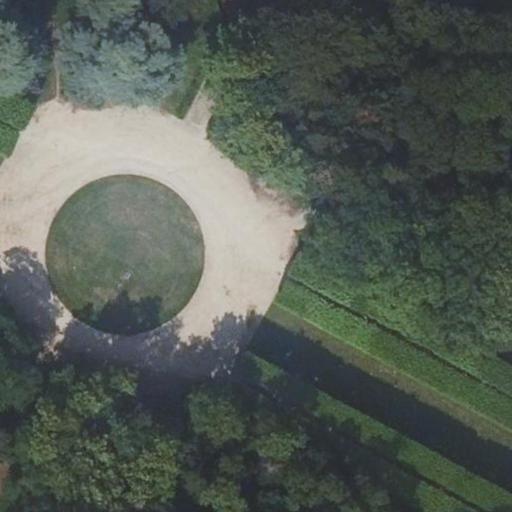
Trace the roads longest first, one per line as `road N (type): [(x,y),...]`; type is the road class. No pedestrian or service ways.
road 1 (track): [(26,210),(17,271),(26,300),(73,351),(118,364),(151,361),(174,353),(216,312),(232,245),(213,194),(189,169),(117,148),(80,157),(42,186)]
road 2 (track): [(174,353),(468,511)]
road 3 (track): [(234,261),(511,409)]
road 4 (track): [(225,218),(511,160)]
road 5 (track): [(434,0),(241,41),(228,0)]
road 6 (track): [(164,156),(263,0)]
